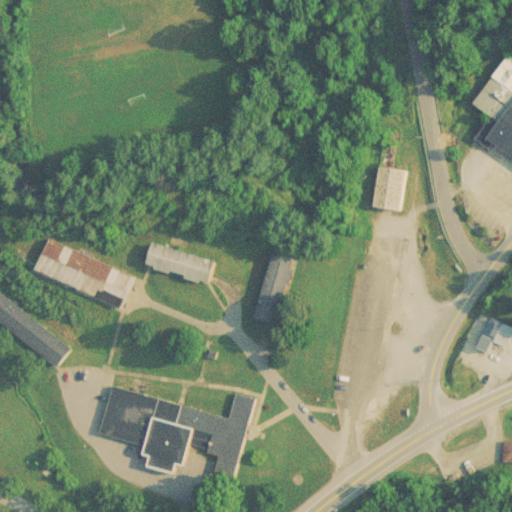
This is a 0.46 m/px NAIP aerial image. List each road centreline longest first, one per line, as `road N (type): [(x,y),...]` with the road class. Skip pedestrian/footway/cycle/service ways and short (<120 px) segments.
road 1 (residential): [(490,268),(454,232),(440,188),(408,0)]
road 2 (residential): [(440,425),(438,376),(451,329),(511,242)]
road 3 (tertiary): [(314,511),(440,425)]
